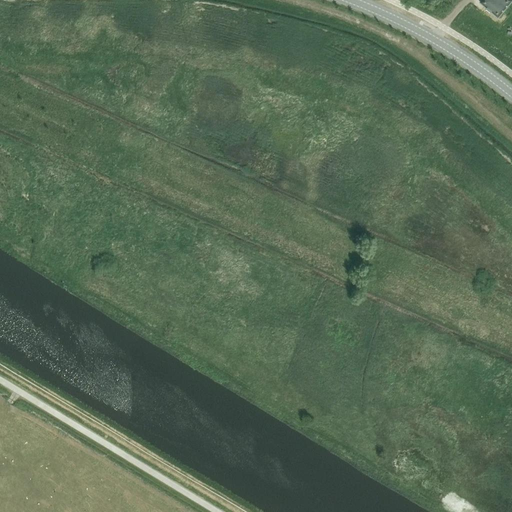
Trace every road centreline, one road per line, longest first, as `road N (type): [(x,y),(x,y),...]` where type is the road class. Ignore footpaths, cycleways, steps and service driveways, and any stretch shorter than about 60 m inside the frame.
road 1 (unclassified): [(216,511),(0,380)]
road 2 (secondary): [(511,93),(430,37),(350,0)]
